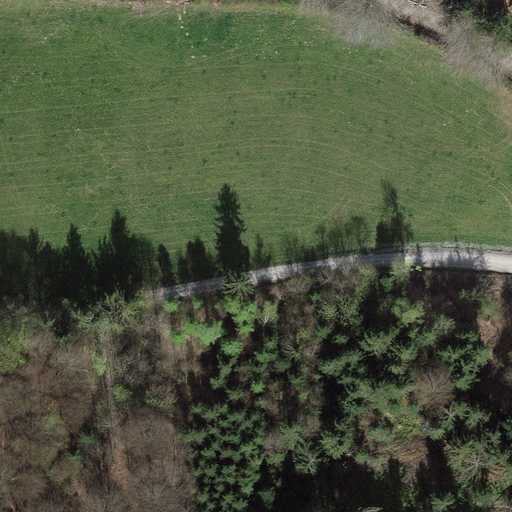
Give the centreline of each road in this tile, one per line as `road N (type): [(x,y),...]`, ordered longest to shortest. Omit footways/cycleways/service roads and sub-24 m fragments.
road 1 (track): [(511,262),(441,257),(298,267),(0,328)]
road 2 (track): [(367,0),(455,32),(511,74)]
